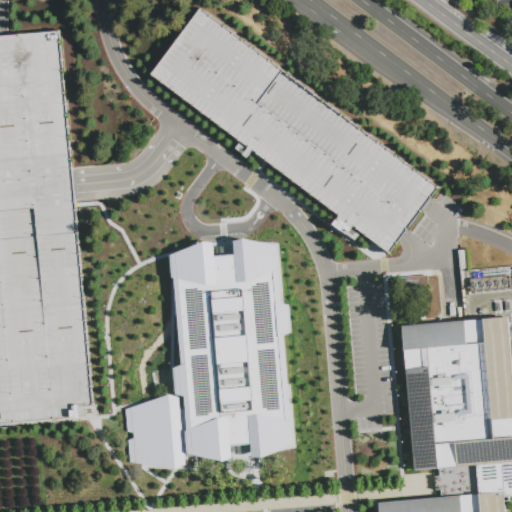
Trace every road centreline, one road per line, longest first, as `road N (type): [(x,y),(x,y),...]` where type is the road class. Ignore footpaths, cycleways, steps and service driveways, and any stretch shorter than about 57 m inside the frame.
road 1 (trunk): [(308,0),(511,149)]
road 2 (trunk): [(511,113),(358,0)]
